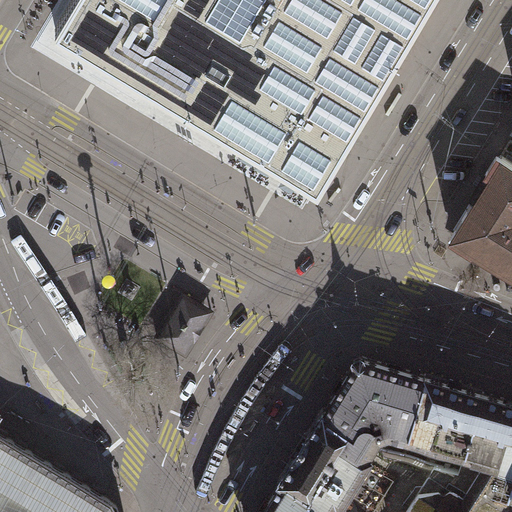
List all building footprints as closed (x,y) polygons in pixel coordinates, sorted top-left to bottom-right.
[(71,0),(54,30),(206,121),(318,188),(431,0),(71,0)] [(511,265),(511,141),(510,140),(478,191),(453,230),(511,265)] [(157,335),(178,348),(179,347),(178,346),(184,336),(186,336),(197,318),(196,316),(203,306),(204,307),(205,305),(183,292),(174,307),(172,307),(165,319),(166,321),(157,335)] [(186,353),(212,310),(205,305),(204,307),(203,306),(196,316),(197,318),(186,336),(184,336),(178,346),(179,347),(178,348),(186,353)] [(407,435),(425,373),(362,352),(353,358),(319,409),(351,430),(360,416),(375,422),(379,433),(388,429),(407,435)] [(464,452),(483,390),(425,373),(407,435),(464,452)] [(511,465),(511,398),(483,390),(464,452),(511,465)] [(351,430),(319,409),(306,432),(270,491),(257,511),(403,511),(435,462),(374,443),(379,433),(375,422),(360,416),(351,430)] [(0,511),(116,511),(112,503),(107,498),(0,434),(0,511)] [(511,511),(511,465),(464,452),(459,469),(435,462),(403,511),(511,511)]
